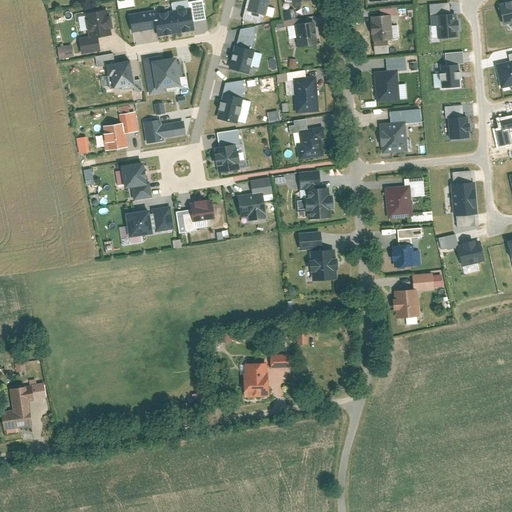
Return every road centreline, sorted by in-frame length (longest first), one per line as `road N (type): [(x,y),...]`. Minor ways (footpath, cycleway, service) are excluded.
road 1 (unclassified): [(0,455),(360,400)]
road 2 (residential): [(360,400),(369,341),(354,170)]
road 3 (residential): [(187,171),(231,0)]
road 4 (residential): [(354,170),(342,0)]
road 5 (residential): [(354,170),(485,157)]
